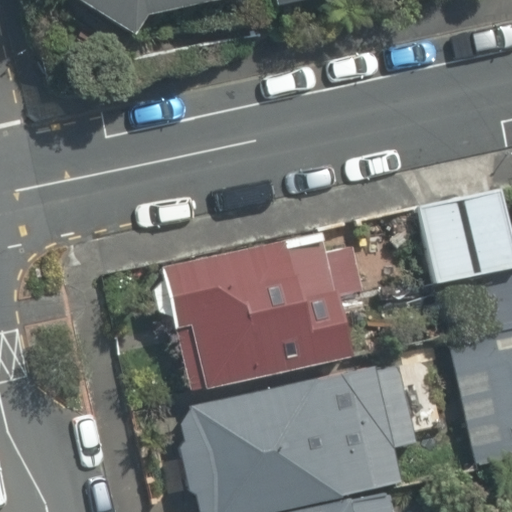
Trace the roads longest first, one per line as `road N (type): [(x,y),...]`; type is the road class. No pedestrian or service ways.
road 1 (unclassified): [(0,192),(511,80)]
road 2 (tertiary): [(49,511),(11,430),(0,372)]
